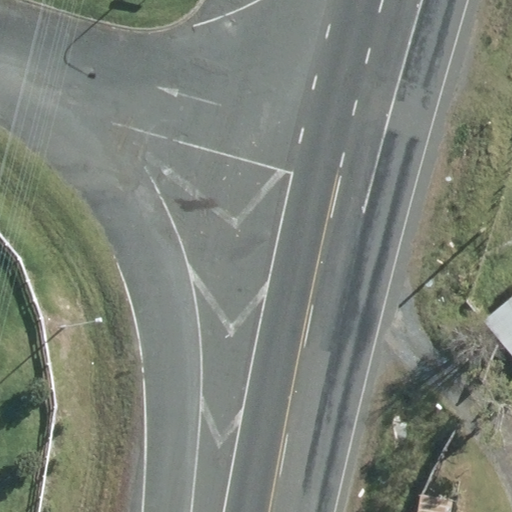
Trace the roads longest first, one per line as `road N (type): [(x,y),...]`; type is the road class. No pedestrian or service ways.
road 1 (secondary): [(276,511),(303,359),(403,0)]
road 2 (secondary): [(148,511),(167,321),(127,184),(42,46)]
